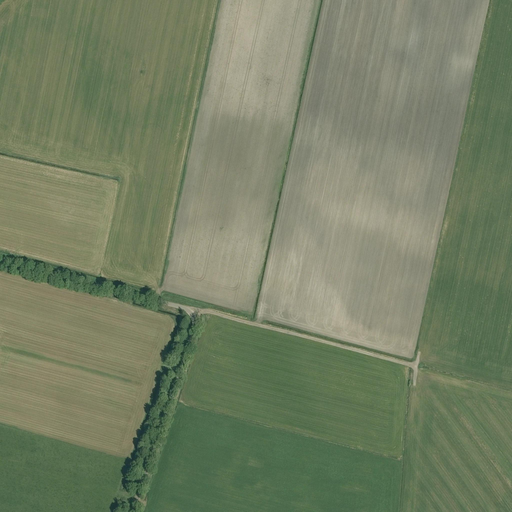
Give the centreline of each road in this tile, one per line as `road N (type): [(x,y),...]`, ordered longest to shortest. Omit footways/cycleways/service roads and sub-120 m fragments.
road 1 (unclassified): [(133,511),(194,317),(0,260)]
road 2 (track): [(187,309),(415,366)]
